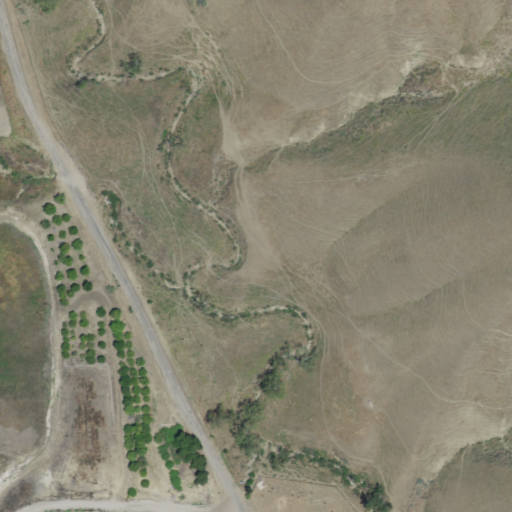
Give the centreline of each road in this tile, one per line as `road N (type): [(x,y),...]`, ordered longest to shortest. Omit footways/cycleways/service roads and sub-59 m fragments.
road 1 (track): [(242,511),(31,108),(0,1)]
road 2 (track): [(186,511),(95,503),(25,511)]
